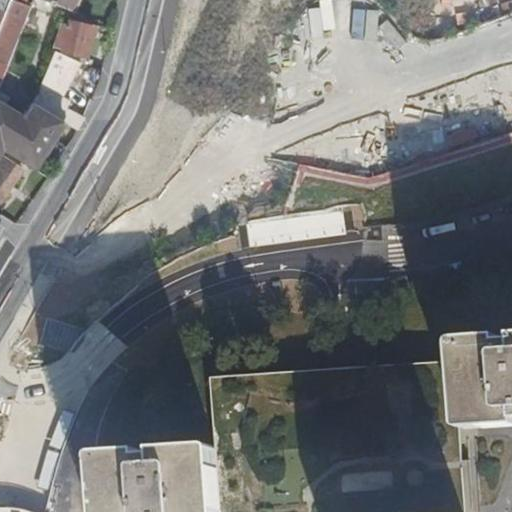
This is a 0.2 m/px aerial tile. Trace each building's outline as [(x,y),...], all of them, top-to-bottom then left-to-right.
[(8,0),(0,22),(0,62),(1,63),(23,5),(8,0)] [(75,0),(34,0),(71,13),(75,0)] [(87,44),(91,28),(60,20),(50,52),(54,53),(64,55),(84,59),(87,44)] [(107,49),(111,32),(91,28),(87,44),(107,49)] [(54,53),(32,105),(63,123),(79,132),(84,118),(67,110),(68,109),(52,101),(72,61),(54,53)] [(72,61),(83,66),(84,59),(64,55),(54,53),(72,61)] [(419,145),(511,124),(511,94),(509,82),(483,88),(488,110),(477,113),(469,76),(443,82),(443,81),(381,95),(389,128),(413,122),(419,145)] [(24,117),(0,103),(0,150),(3,146),(33,168),(63,123),(32,105),(24,117)] [(0,203),(7,193),(11,188),(23,172),(13,165),(17,160),(11,156),(6,163),(0,158),(0,203)] [(11,188),(7,193),(14,199),(18,193),(11,188)] [(458,361),(463,427),(511,423),(511,337),(456,341),(458,361)] [(468,511),(463,427),(458,361),(416,364),(394,366),(211,377),(216,445),(220,511),(468,511)] [(220,511),(216,445),(95,454),(99,511),(220,511)]
